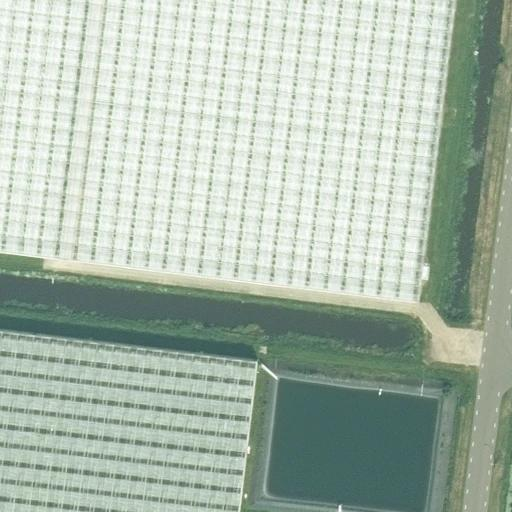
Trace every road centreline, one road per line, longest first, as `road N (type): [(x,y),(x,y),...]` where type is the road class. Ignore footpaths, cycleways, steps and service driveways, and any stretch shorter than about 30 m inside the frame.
road 1 (unclassified): [(492,361),(511,200)]
road 2 (unclassified): [(474,511),(492,361)]
